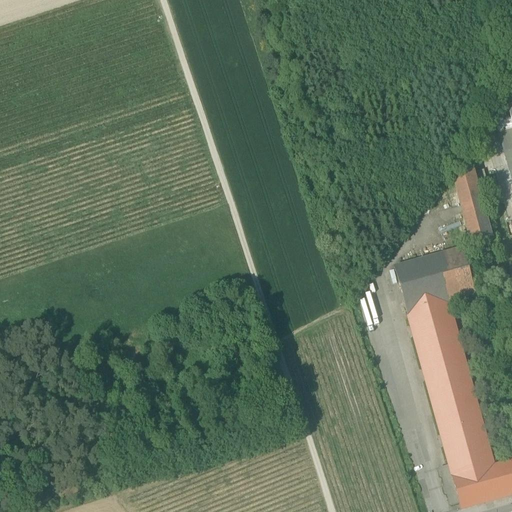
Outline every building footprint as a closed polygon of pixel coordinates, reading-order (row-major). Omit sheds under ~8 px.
[(511,130),(499,135),(504,153),(511,150),(511,130)] [(452,179),(471,245),(491,240),(472,174),(452,179)] [(467,248),(461,250),(467,269),(472,267),(467,248)] [(394,269),(449,467),(459,504),(461,510),(511,496),(511,462),(494,468),(448,304),(474,297),(472,289),(467,269),(461,250),(394,269)] [(452,506),(459,504),(449,467),(439,469),(438,472),(439,477),(442,478),(444,487),(443,489),(444,494),(446,495),(449,505),(452,506)]
